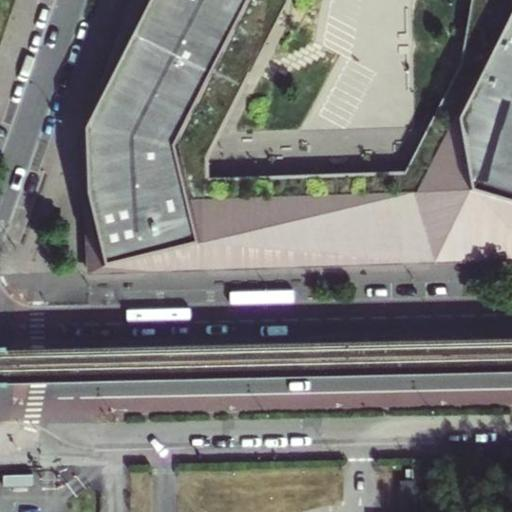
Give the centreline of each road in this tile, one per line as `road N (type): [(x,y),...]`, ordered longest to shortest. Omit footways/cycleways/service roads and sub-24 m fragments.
road 1 (primary): [(0,400),(511,386)]
road 2 (primary): [(511,314),(0,324)]
road 3 (tertiary): [(0,208),(70,0)]
